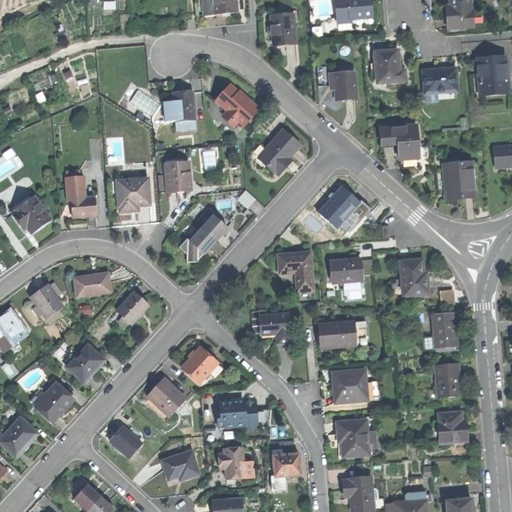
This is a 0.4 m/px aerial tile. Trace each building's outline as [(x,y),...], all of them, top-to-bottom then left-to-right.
[(201,0),(203,17),(212,16),(211,0),(201,0)] [(211,0),(212,16),(223,15),(236,14),(235,0),(211,0)] [(350,19),(371,17),(370,7),(369,0),(345,0),(335,1),(337,26),(350,24),(350,19)] [(469,0),(448,0),(449,9),(450,19),(446,19),(447,30),(472,28),(469,0)] [(283,46),(294,46),(292,22),(284,22),(283,16),(270,18),(270,28),(267,28),(268,38),(272,38),(273,47),(283,46)] [(376,86),(405,83),(404,73),(398,73),(396,52),(387,53),(373,54),(376,86)] [(481,61),(471,62),(474,97),(507,95),(504,59),(481,61)] [(424,96),(455,93),(452,70),(436,72),(422,73),(424,96)] [(353,74),(328,76),(329,87),(335,86),(337,102),(346,101),(356,100),(353,74)] [(239,128),(253,114),(247,108),(251,104),(245,99),(239,93),(236,95),(228,87),(221,95),(224,98),(217,105),(226,113),(221,118),(231,128),(235,124),(239,128)] [(175,120),(194,118),(193,102),(192,90),(172,92),(173,100),(175,100),(176,109),(174,109),(175,120)] [(457,92),(424,96),(425,102),(458,98),(457,92)] [(152,122),(175,120),(174,109),(170,109),(169,101),(162,101),(151,112),(152,122)] [(195,127),(194,118),(175,120),(176,129),(195,127)] [(416,128),(380,130),(381,146),(399,145),(400,162),(409,161),(419,160),(420,168),(428,168),(427,149),(418,150),(416,128)] [(259,162),(275,177),(285,166),(282,164),(286,160),(298,147),(281,132),(263,152),(266,154),(259,162)] [(511,148),(491,151),(493,170),(511,168),(511,165),(511,164),(511,148)] [(164,169),(166,191),(176,191),(191,189),(189,162),(175,163),(175,169),(164,169)] [(462,199),(473,198),(470,164),(450,166),(451,173),(442,174),(444,193),(452,192),(453,200),(462,199)] [(67,199),(71,199),(87,197),(84,176),(65,178),(67,199)] [(120,207),(120,213),(130,212),(130,206),(138,205),(149,204),(147,179),(116,181),(118,207),(120,207)] [(316,214),(335,231),(346,218),(353,224),(365,211),(339,188),(327,201),(316,214)] [(246,190),(241,195),(251,204),(256,199),(246,190)] [(237,199),(247,208),(251,204),(241,195),(237,199)] [(30,230),(32,233),(43,226),(51,220),(34,196),(16,208),(18,211),(16,213),(14,211),(11,213),(26,233),(30,230)] [(83,216),(96,215),(94,197),(87,197),(71,199),(72,214),(83,213),(83,216)] [(197,220),(204,226),(212,218),(205,212),(197,220)] [(204,226),(202,229),(215,241),(222,234),(228,228),(214,215),(212,218),(204,226)] [(200,227),(188,240),(190,241),(202,229),(200,227)] [(381,239),(388,239),(387,227),(379,228),(381,239)] [(190,241),(204,254),(209,248),(215,241),(202,229),(190,241)] [(200,258),(204,254),(190,241),(188,240),(187,238),(179,247),(189,256),(189,262),(200,261),(200,258)] [(307,255),(277,257),(277,265),(278,274),(293,273),(295,293),(310,292),(307,255)] [(328,264),(330,284),(341,283),(361,282),(360,260),(347,261),(328,263),(328,264)] [(374,274),(374,260),(364,260),(364,274),(374,274)] [(407,262),(398,263),(400,288),(404,288),(405,298),(427,296),(425,273),(421,273),(420,261),(407,262)] [(74,278),(77,296),(111,291),(108,273),(90,276),(74,278)] [(362,290),(361,282),(341,283),(342,291),(362,290)] [(38,293),(32,298),(37,305),(44,314),(47,318),(63,305),(48,286),(38,293)] [(130,322),(132,324),(140,315),(150,305),(135,291),(117,311),(123,316),(130,322)] [(39,317),(44,314),(37,305),(33,309),(39,317)] [(0,345),(3,350),(6,348),(11,344),(12,346),(21,340),(28,335),(10,311),(1,317),(3,320),(1,322),(0,322),(0,345)] [(281,345),(289,344),(287,315),(257,317),(258,336),(274,335),(275,345),(281,345)] [(434,350),(455,348),(453,331),(452,315),(430,317),(433,339),(434,350)] [(125,328),(130,322),(123,316),(118,321),(125,328)] [(327,349),(365,345),(363,322),(319,326),(322,349),(327,349)] [(422,351),(434,350),(433,339),(421,340),(422,351)] [(26,347),(21,340),(12,346),(11,344),(6,348),(13,357),(26,347)] [(67,366),(84,383),(93,374),(92,372),(94,370),(104,360),(88,345),(67,366)] [(184,366),(200,381),(210,371),(219,360),(203,345),(193,357),(184,366)] [(225,366),(219,360),(210,371),(216,376),(225,366)] [(456,365),(433,367),(435,391),(438,391),(438,398),(459,397),(457,380),(456,365)] [(338,404),(371,401),(369,383),(363,384),(362,372),(330,374),(332,387),(336,386),(337,394),(338,404)] [(149,397),(169,415),(185,397),(166,379),(157,389),(149,397)] [(35,408),(51,424),(63,412),(74,399),(57,384),(46,396),(37,406),(35,408)] [(34,403),(37,406),(46,396),(43,393),(34,403)] [(217,416),(218,427),(247,424),(247,426),(270,424),(269,407),(258,408),(257,399),(245,401),(245,402),(234,403),(233,400),(219,401),(220,410),(221,416),(217,416)] [(436,415),(438,444),(462,442),(461,431),(464,431),(463,424),(462,412),(436,415)] [(0,440),(0,443),(16,458),(27,447),(39,434),(21,417),(0,440)] [(341,458),(367,456),(364,421),(334,424),(335,436),(339,436),(339,444),(341,458)] [(121,448),(131,457),(143,443),(123,426),(111,440),(121,448)] [(270,450),(273,450),(281,449),(285,449),(284,441),(269,442),(270,450)] [(294,441),(284,441),(285,449),(295,449),(294,441)] [(226,468),(227,478),(245,477),(243,460),(242,447),(224,449),(225,453),(225,463),(226,468)] [(166,470),(169,479),(182,474),(184,479),(200,473),(192,449),(162,459),(166,470)] [(285,476),(300,475),(300,464),(299,453),(282,454),(281,449),(273,450),(274,476),(285,476)] [(252,460),(243,460),(245,477),(254,476),(252,460)] [(286,490),(285,476),(274,476),(272,477),(273,491),(286,490)] [(245,482),(245,477),(227,478),(227,484),(232,484),(232,486),(237,486),(237,483),(245,482)] [(349,511),(371,511),(372,511),(369,478),(347,480),(347,482),(341,482),(342,493),(343,504),(348,503),(349,511)] [(74,498),(88,511),(101,497),(94,490),(87,484),(74,498)] [(403,495),(403,499),(410,498),(411,503),(425,502),(429,502),(428,496),(423,497),(423,493),(403,495)] [(88,511),(89,511),(110,511),(113,509),(107,503),(101,497),(88,511)] [(242,511),(241,498),(212,500),(213,511),(242,511)] [(425,511),(425,502),(411,503),(410,498),(403,499),(404,504),(391,505),(391,511),(425,511)] [(445,511),(469,511),(469,501),(445,503),(445,511)]
